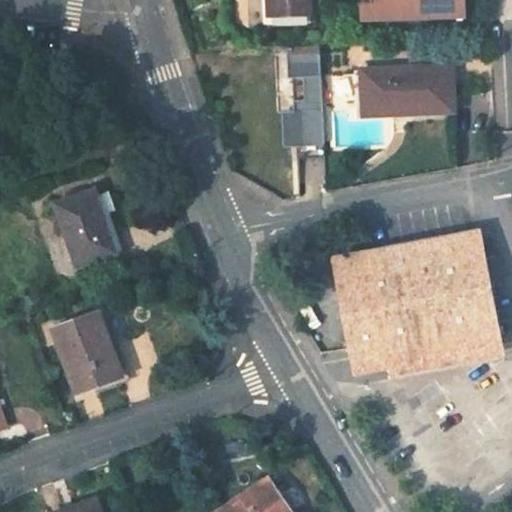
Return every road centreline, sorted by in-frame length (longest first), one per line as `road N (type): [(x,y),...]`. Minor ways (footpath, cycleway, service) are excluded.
road 1 (residential): [(0,473),(295,366)]
road 2 (residential): [(511,179),(221,232)]
road 3 (residential): [(221,232),(146,6)]
road 4 (residential): [(377,511),(295,366)]
road 5 (residential): [(295,366),(221,232)]
road 6 (residential): [(9,0),(125,12),(146,6)]
